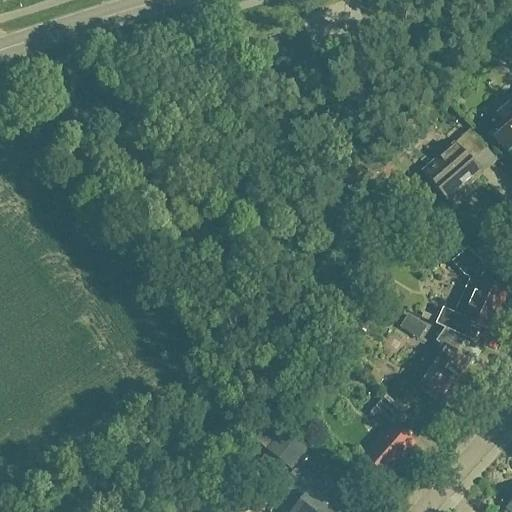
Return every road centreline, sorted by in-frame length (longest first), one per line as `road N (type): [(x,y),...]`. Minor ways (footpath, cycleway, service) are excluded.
road 1 (secondary): [(0,51),(164,0)]
road 2 (residential): [(426,511),(511,406)]
